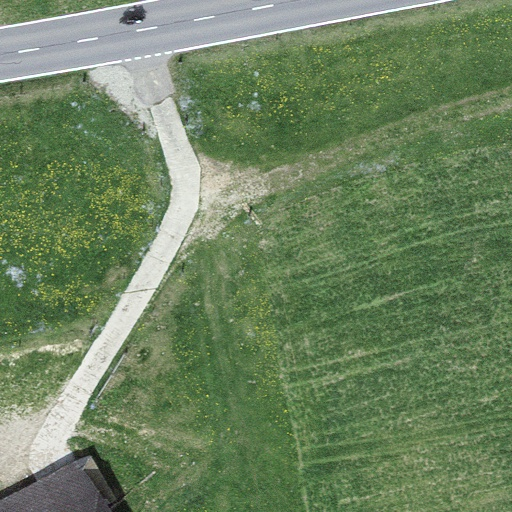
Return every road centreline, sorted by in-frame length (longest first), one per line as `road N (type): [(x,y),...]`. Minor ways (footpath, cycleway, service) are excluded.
road 1 (secondary): [(0,53),(293,0)]
road 2 (track): [(124,317),(53,442),(0,472)]
road 3 (track): [(136,28),(182,180)]
road 4 (track): [(182,180),(177,216),(124,317)]
